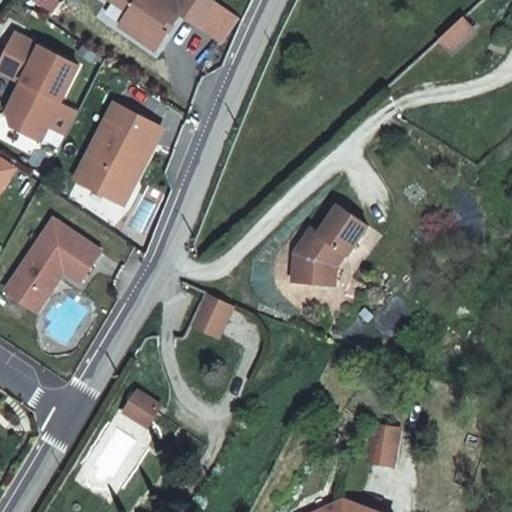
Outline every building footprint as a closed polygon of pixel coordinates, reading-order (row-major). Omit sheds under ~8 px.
[(200,24),(217,0),(116,0),(131,10),(141,17),(132,30),(158,48),(170,31),(165,28),(171,19),(176,22),(183,12),(200,24)] [(132,30),(141,17),(131,10),(122,23),(132,30)] [(461,23),(439,43),(452,56),(474,35),(461,23)] [(82,64),(20,32),(1,68),(30,82),(25,91),(21,89),(11,109),(15,124),(43,138),(82,64)] [(119,101),(80,178),(126,202),(136,182),(133,180),(162,124),(119,101)] [(0,151),(0,167),(11,176),(19,164),(0,151)] [(0,167),(0,192),(11,176),(0,167)] [(339,257),(361,229),(333,207),(312,234),(304,230),(287,253),(284,285),(319,288),(323,269),(334,253),(339,257)] [(57,216),(9,289),(32,304),(42,291),(45,290),(51,294),(61,279),(60,272),(64,267),(84,280),(105,249),(57,216)] [(319,288),(327,289),(329,269),(339,257),(334,253),(323,269),(319,288)] [(42,291),(32,304),(40,310),(51,294),(45,290),(42,291)] [(206,294),(201,293),(188,325),(218,336),(230,304),(206,294)] [(132,396),(121,416),(146,430),(158,412),(132,396)] [(377,427),(370,464),(395,469),(403,432),(377,427)] [(328,511),(369,511),(347,503),(328,511)]
